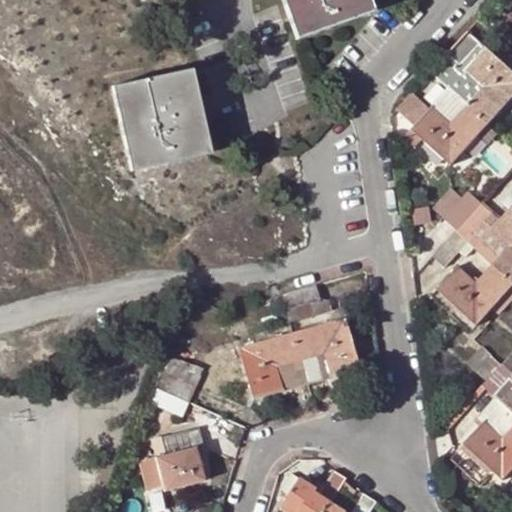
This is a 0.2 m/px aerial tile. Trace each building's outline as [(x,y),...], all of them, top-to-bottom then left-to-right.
[(275,0),(286,29),(299,25),(303,38),(358,18),(353,6),(364,1),(364,0),(275,0)] [(369,14),(364,1),(353,6),(358,18),(369,14)] [(303,38),(299,25),(286,29),(291,42),(303,38)] [(511,76),(463,32),(426,74),(463,107),(484,127),(511,95),(511,76)] [(176,76),(179,90),(192,87),(189,73),(176,76)] [(108,91),(123,162),(135,160),(138,173),(195,160),(192,146),(204,144),(192,87),(179,90),(176,76),(108,91)] [(484,127),(463,107),(447,125),(430,109),(409,132),(448,166),(484,127)] [(207,158),(204,144),(192,146),(195,160),(207,158)] [(138,173),(135,160),(123,162),(126,175),(138,173)] [(462,196),(436,224),(448,236),(451,232),(474,207),(462,196)] [(509,286),(511,282),(511,213),(507,209),(495,222),(476,205),(474,207),(451,232),(470,250),(488,266),(509,286)] [(448,236),(436,224),(417,245),(429,257),(448,236)] [(461,260),(470,250),(451,232),(448,236),(429,257),(428,258),(441,269),(454,254),(461,260)] [(434,292),(471,326),(481,315),(509,286),(488,266),(472,284),(455,268),(434,292)] [(511,295),(511,288),(509,286),(481,315),(488,322),(511,295)] [(278,297),(282,312),(316,302),(312,288),(278,297)] [(289,337),(303,387),(356,372),(342,321),(289,337)] [(236,352),(250,403),(303,387),(289,337),(236,352)] [(482,382),(497,366),(477,348),(462,365),(482,382)] [(157,374),(193,386),(199,371),(161,359),(157,374)] [(511,386),(507,382),(511,376),(499,364),(497,366),(482,382),(477,387),(491,400),(511,418),(511,386)] [(184,406),(193,386),(157,374),(151,392),(184,406)] [(511,468),(511,418),(491,400),(474,418),(479,423),(460,446),(499,482),(511,468)] [(198,449),(193,432),(155,442),(160,458),(151,461),(160,494),(200,484),(191,451),(198,449)] [(322,511),(328,504),(342,482),(330,474),(316,496),(312,493),(313,491),(297,480),(279,509),(282,511),(322,511)] [(338,511),(328,504),(322,511),(368,511),(372,506),(359,497),(350,511),(338,511)]
